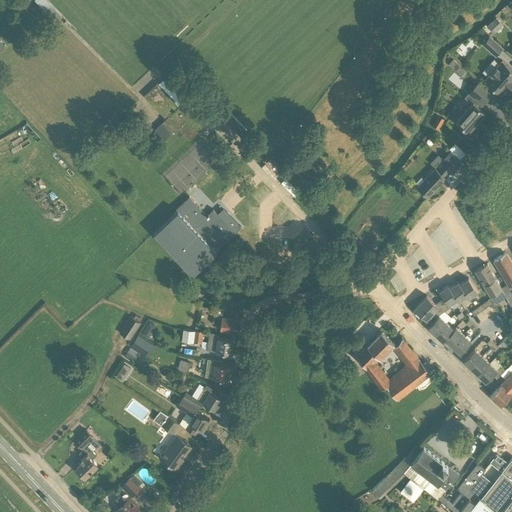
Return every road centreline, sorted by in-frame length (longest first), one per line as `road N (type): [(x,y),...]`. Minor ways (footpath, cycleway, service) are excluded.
road 1 (unclassified): [(370,284),(267,301),(255,310),(222,437),(166,511)]
road 2 (residential): [(511,434),(391,308)]
